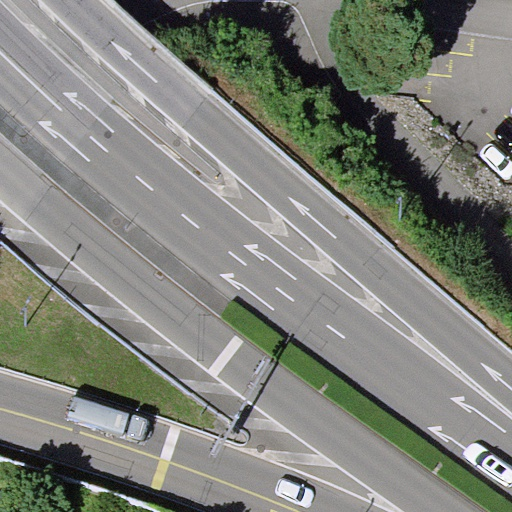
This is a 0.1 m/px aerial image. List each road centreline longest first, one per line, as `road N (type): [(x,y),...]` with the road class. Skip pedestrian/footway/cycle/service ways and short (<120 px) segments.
road 1 (primary): [(511,440),(435,396),(201,231),(0,53)]
road 2 (secondary): [(511,395),(71,0)]
road 3 (primary): [(0,167),(134,282),(441,511)]
road 4 (primary): [(0,407),(303,511)]
